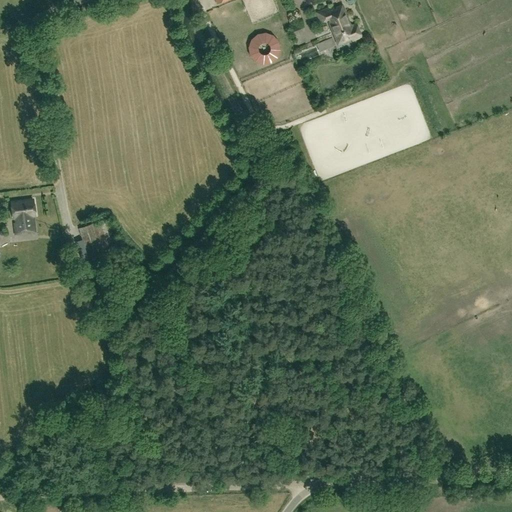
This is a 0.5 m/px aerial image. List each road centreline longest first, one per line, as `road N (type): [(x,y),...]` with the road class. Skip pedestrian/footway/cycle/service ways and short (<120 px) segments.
road 1 (unclassified): [(306,484),(0,498)]
road 2 (unclassified): [(306,484),(511,474)]
road 3 (track): [(174,489),(107,339)]
